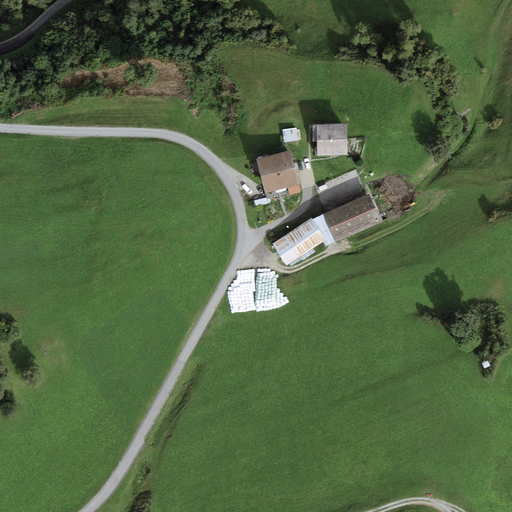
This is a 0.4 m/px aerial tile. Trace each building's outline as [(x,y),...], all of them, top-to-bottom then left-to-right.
[(344,126),(313,128),(314,159),(345,157),(344,126)] [(288,144),(300,143),(299,133),(288,134),(288,144)] [(287,153),(255,162),(263,193),(296,185),(287,153)] [(365,196),(322,218),(334,243),(378,222),(365,196)] [(311,220),(273,246),(288,267),(326,242),(311,220)]
